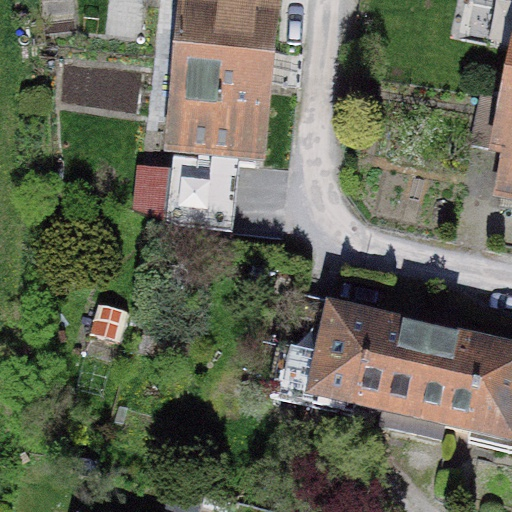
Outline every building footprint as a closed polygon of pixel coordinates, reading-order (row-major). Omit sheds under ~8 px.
[(191,0),(185,62),(279,72),(286,0),(191,0)] [(268,168),(279,72),(185,62),(174,157),(268,168)] [(511,77),(503,109),(511,111),(511,77)] [(511,216),(511,111),(503,109),(477,207),(511,216)] [(276,393),(414,425),(434,339),(296,307),(276,393)] [(511,426),(511,357),(434,339),(414,425),(507,447),(511,426)]
